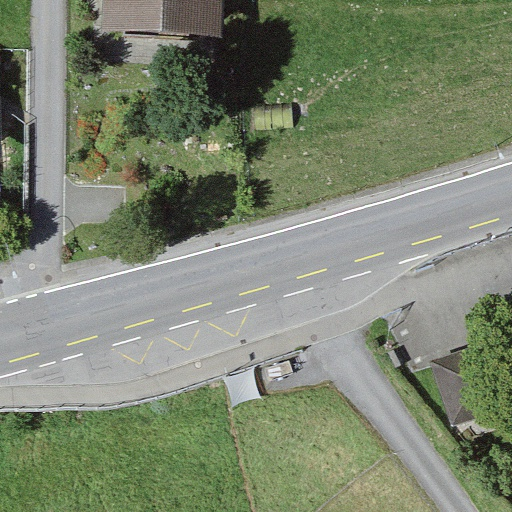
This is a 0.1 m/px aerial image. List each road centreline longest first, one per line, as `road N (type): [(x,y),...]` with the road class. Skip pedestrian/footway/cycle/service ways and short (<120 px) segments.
road 1 (secondary): [(511,193),(0,338)]
road 2 (track): [(39,327),(44,0)]
